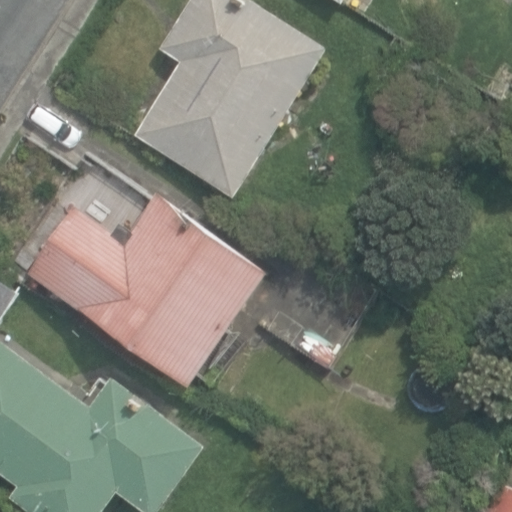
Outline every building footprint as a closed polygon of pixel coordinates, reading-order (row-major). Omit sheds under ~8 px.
[(160,151),(258,213),(350,66),(244,0),(226,0),(186,65),(206,78),(160,151)] [(37,272),(200,386),(279,272),(166,193),(139,232),(126,222),(119,232),(83,206),(37,272)] [(0,333),(2,335),(29,292),(0,274),(0,333)] [(21,495),(44,511),(109,511),(127,487),(161,511),(167,511),(216,445),(121,377),(100,407),(3,337),(0,340),(0,462),(29,484),(21,495)] [(496,511),(511,511),(511,483),(507,482),(496,511)]
